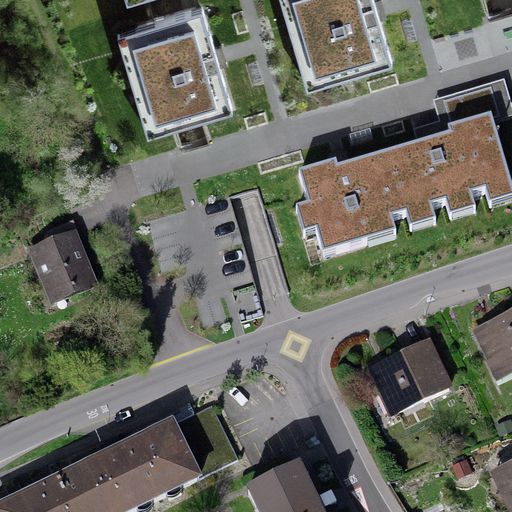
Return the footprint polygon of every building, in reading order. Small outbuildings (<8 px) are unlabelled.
[(373,0),(299,0),(321,77),(390,59),(377,12),(373,0)] [(219,55),(203,5),(133,27),(164,126),(234,105),(219,55)] [(448,132),(297,173),(320,255),(368,242),(364,225),(511,183),(511,168),(498,118),(491,92),(441,106),(448,132)] [(73,234),(33,250),(53,297),(92,281),(73,234)] [(511,373),(511,310),(471,329),(495,381),(511,373)] [(451,390),(430,341),(370,367),(392,417),(451,390)] [(213,408),(90,465),(112,511),(139,511),(240,465),(213,408)] [(511,461),(485,474),(502,510),(511,504),(511,461)] [(0,511),(112,511),(90,465),(0,507),(0,511)] [(243,492),(253,511),(321,511),(297,465),(243,492)]
